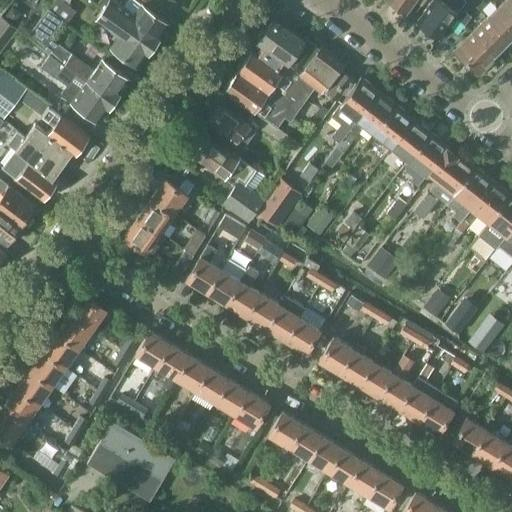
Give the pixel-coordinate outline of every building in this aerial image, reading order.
[(55,0),(54,0),(49,7),(63,19),(67,22),(73,14),(55,0)] [(114,0),(108,0),(103,7),(154,43),(169,21),(139,0),(127,0),(123,6),(114,0)] [(415,0),(422,5),(425,0),(391,0),(394,2),(392,5),(402,12),(404,9),(406,11),(414,0),(415,0)] [(432,0),(417,20),(437,36),(464,0),(432,0)] [(476,0),(474,3),(481,9),(487,2),(484,0),(476,0)] [(511,9),(503,0),(487,16),(511,40),(511,38),(511,9)] [(511,0),(503,0),(511,9),(511,0)] [(27,35),(64,63),(64,62),(115,98),(130,76),(103,57),(95,68),(72,51),(50,35),(63,19),(49,7),(48,7),(27,35)] [(154,43),(103,7),(96,18),(119,34),(111,45),(139,64),(154,43)] [(463,10),(456,19),(463,25),(471,15),(463,10)] [(0,14),(0,51),(18,28),(0,14)] [(257,41),(259,42),(324,89),(345,61),(322,44),(319,48),(276,15),(265,30),(261,30),(257,35),(259,39),(257,41)] [(487,16),(471,32),(495,56),(511,40),(487,16)] [(463,25),(456,19),(449,29),(456,34),(463,25)] [(495,56),(471,32),(456,47),(480,71),(495,56)] [(251,49),(237,69),(295,111),(315,84),(323,91),(324,89),(259,42),(253,50),(251,49)] [(64,62),(64,63),(57,72),(69,80),(61,92),(99,119),(115,98),(64,62)] [(0,115),(25,135),(25,136),(24,136),(61,163),(70,150),(74,153),(88,134),(46,104),(47,102),(0,67),(0,115)] [(295,111),(237,69),(223,88),(261,115),(259,118),(254,115),(250,120),(298,151),(303,144),(276,125),(284,115),(290,119),(295,111)] [(327,91),(337,99),(353,77),(343,69),(327,91)] [(340,103),(357,117),(358,117),(379,90),(361,76),(340,103)] [(358,117),(350,128),(336,145),(343,150),(365,122),(375,131),(396,104),(379,90),(358,117)] [(220,128),(213,137),(241,157),(248,147),(245,145),(251,137),(242,130),(250,119),(221,98),(206,118),(220,128)] [(375,131),(393,144),(413,117),(396,104),(375,131)] [(24,136),(25,136),(0,117),(0,143),(4,147),(7,143),(28,158),(23,166),(9,156),(1,168),(43,198),(57,179),(52,175),(61,163),(24,136)] [(393,144),(409,157),(410,158),(431,131),(413,117),(393,144)] [(336,146),(336,145),(350,128),(342,122),(328,140),(336,146)] [(427,171),(432,175),(453,148),(431,131),(410,158),(409,157),(405,164),(405,169),(413,175),(411,178),(418,183),(427,171)] [(241,157),(213,137),(210,134),(195,154),(235,183),(222,202),(248,220),(256,209),(266,216),(274,204),(253,189),(264,173),(241,157)] [(445,185),(454,192),(475,165),(453,148),(432,175),(436,179),(428,190),(427,189),(413,208),(423,216),(438,197),(436,196),(445,185)] [(376,164),(383,155),(376,150),(364,166),(370,171),(376,164)] [(390,160),(383,155),(376,164),(383,170),(390,160)] [(452,213),(461,219),(492,179),(475,165),(454,192),(446,203),(455,210),(452,213)] [(340,180),(350,187),(357,178),(348,170),(340,180)] [(165,177),(151,197),(173,213),(187,193),(165,177)] [(0,178),(0,208),(20,224),(35,203),(0,178)] [(478,211),(489,220),(510,193),(492,179),(461,219),(443,242),(450,248),(478,211)] [(489,220),(506,233),(511,225),(511,194),(510,193),(489,220)] [(151,197),(138,215),(160,231),(173,213),(151,197)] [(204,219),(212,224),(220,211),(212,206),(204,219)] [(292,206),(281,222),(295,232),(307,216),(292,206)] [(20,224),(0,208),(0,236),(8,242),(20,224)] [(227,227),(240,234),(244,226),(232,219),(225,214),(221,220),(228,225),(231,219),(227,227)] [(160,231),(138,215),(124,234),(147,250),(160,231)] [(359,224),(347,240),(358,248),(370,232),(359,224)] [(511,225),(506,233),(498,242),(511,252),(511,225)] [(259,248),(266,236),(251,227),(244,239),(259,248)] [(194,237),(186,249),(193,253),(201,241),(194,237)] [(266,250),(279,258),(284,250),(271,243),(266,250)] [(193,253),(186,249),(179,261),(186,265),(193,253)] [(284,250),(279,258),(292,266),(296,258),(284,250)] [(374,267),(386,277),(397,263),(385,253),(374,267)] [(187,278),(206,289),(220,266),(201,254),(187,278)] [(220,266),(206,289),(226,302),(240,278),(246,269),(226,257),(220,266)] [(306,275),(318,282),(323,274),(311,266),(306,275)] [(323,274),(318,282),(331,291),(337,282),(323,274)] [(226,302),(246,314),(260,290),(240,278),(226,302)] [(422,293),(428,297),(436,286),(431,282),(422,293)] [(452,297),(439,287),(425,306),(438,316),(452,297)] [(246,314),(265,325),(279,302),(260,290),(246,314)] [(83,292),(69,312),(91,328),(106,308),(83,292)] [(359,310),(360,308),(364,301),(351,293),(346,302),(359,310)] [(360,308),(370,314),(375,306),(365,299),(364,301),(360,308)] [(265,325),(285,337),(299,314),(279,302),(265,325)] [(375,306),(370,314),(377,318),(374,323),(382,328),(385,323),(386,323),(391,315),(375,306)] [(459,328),(469,316),(458,308),(449,320),(459,328)] [(69,312),(56,331),(78,347),(91,328),(69,312)] [(299,314),(285,337),(306,350),(320,327),(299,314)] [(399,331),(412,339),(416,331),(404,323),(399,331)] [(136,352),(155,364),(170,340),(150,328),(136,352)] [(56,331),(43,348),(65,364),(78,347),(56,331)] [(416,331),(412,339),(425,347),(430,339),(416,331)] [(319,359),(337,369),(351,346),(334,335),(319,359)] [(128,336),(120,349),(129,354),(136,341),(128,336)] [(155,364),(175,376),(189,352),(170,340),(155,364)] [(337,369),(357,382),(371,358),(351,346),(337,369)] [(438,355),(451,363),(456,355),(443,347),(438,355)] [(43,348),(29,368),(52,384),(65,364),(43,348)] [(129,354),(120,349),(113,361),(121,366),(129,354)] [(175,376),(195,388),(209,364),(189,352),(175,376)] [(378,394),(398,406),(411,383),(403,377),(414,359),(403,353),(392,371),(391,370),(378,394)] [(456,355),(451,363),(464,371),(469,363),(456,355)] [(357,382),(378,394),(391,370),(371,358),(357,382)] [(434,365),(427,361),(421,370),(429,375),(434,365)] [(195,388),(214,399),(228,376),(209,364),(195,388)] [(29,368),(16,387),(38,403),(52,384),(29,368)] [(104,375),(96,388),(104,393),(112,380),(104,375)] [(214,399),(233,411),(248,388),(228,376),(214,399)] [(493,388),(506,396),(510,388),(498,380),(493,388)] [(398,406),(418,419),(432,395),(411,383),(398,406)] [(16,387),(3,404),(26,420),(38,403),(16,387)] [(104,393),(96,388),(88,401),(97,406),(104,393)] [(248,388),(233,411),(255,424),(269,401),(248,388)] [(117,400),(129,408),(134,400),(121,392),(117,400)] [(432,395),(418,419),(438,431),(452,407),(432,395)] [(134,400),(129,408),(142,415),(147,407),(134,400)] [(158,405),(151,402),(143,415),(150,419),(158,405)] [(26,420),(3,404),(0,408),(0,432),(11,440),(26,420)] [(452,439),(471,451),(485,427),(466,416),(470,409),(464,405),(455,420),(462,424),(452,439)] [(269,433),(288,444),(302,421),(283,409),(269,433)] [(80,414),(72,427),(81,432),(89,419),(80,414)] [(156,424),(168,432),(174,424),(161,416),(156,424)] [(296,458),(304,463),(322,433),(302,421),(288,444),(300,452),(296,458)] [(86,464),(148,503),(174,461),(112,422),(86,464)] [(174,424),(168,432),(181,440),(186,432),(174,424)] [(81,432),(72,427),(64,440),(73,445),(81,432)] [(471,451),(492,463),(506,440),(485,427),(471,451)] [(308,457),(328,468),(342,445),(322,433),(304,463),(308,457)] [(195,448),(208,456),(213,448),(200,440),(195,448)] [(492,463),(511,475),(511,472),(511,443),(506,440),(492,463)] [(328,468),(348,480),(362,457),(342,445),(328,468)] [(213,448),(208,456),(221,463),(226,455),(213,448)] [(348,480),(367,492),(381,468),(362,457),(348,480)] [(54,470),(61,475),(69,462),(62,458),(54,470)] [(381,468),(367,492),(388,505),(402,481),(381,468)] [(249,481),(262,489),(267,480),(255,472),(249,481)] [(267,480),(262,489),(275,497),(280,488),(267,480)] [(429,511),(436,501),(416,489),(402,511),(429,511)] [(288,505),(300,511),(301,511),(306,504),(294,496),(288,505)] [(429,511),(453,511),(436,501),(429,511)] [(65,511),(87,511),(71,503),(65,511)]
